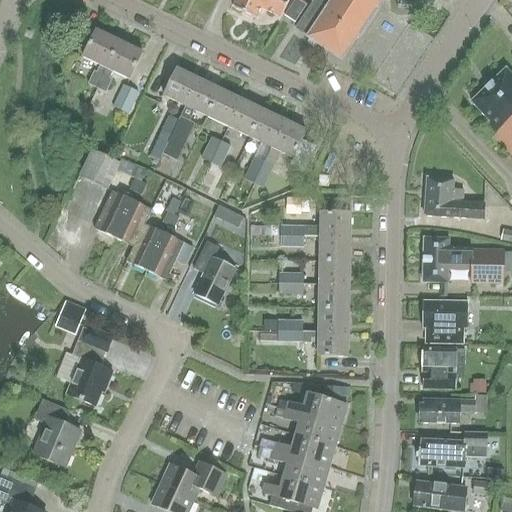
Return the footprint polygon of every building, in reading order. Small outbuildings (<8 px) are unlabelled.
[(236,0),(232,9),(255,20),(260,9),(280,19),(289,0),(236,0)] [(306,4),(299,0),(294,0),(284,16),(294,23),(306,4)] [(314,0),(295,29),(308,38),(307,38),(308,39),(308,40),(317,46),(317,45),(341,61),(356,37),(359,39),(378,11),(375,9),(380,0),(314,0)] [(97,89),(119,43),(96,31),(83,59),(100,67),(96,73),(94,72),(88,85),(97,89)] [(142,54),(119,43),(97,89),(105,93),(112,81),(109,79),(112,73),(129,81),(142,54)] [(163,97),(185,108),(198,81),(176,70),(163,97)] [(511,76),(505,70),(471,103),(489,122),(485,125),(494,134),(492,135),(511,156),(511,76)] [(206,118),(219,91),(198,81),(185,108),(178,122),(168,143),(163,154),(177,162),(195,124),(190,122),(195,112),(206,118)] [(138,94),(123,87),(113,108),(128,115),(138,94)] [(228,128),(241,101),(219,91),(206,118),(228,128)] [(249,139),(262,112),(241,101),(228,128),(249,139)] [(249,139),(270,149),(271,149),(284,122),(262,112),(249,139)] [(178,122),(169,117),(159,139),(168,143),(178,122)] [(292,159),(305,132),(284,122),(271,149),(270,149),(263,163),(253,184),(262,188),(280,153),(292,159)] [(210,163),(221,142),(211,137),(201,159),(210,163)] [(220,168),(230,146),(221,142),(210,163),(220,168)] [(120,163),(92,150),(79,176),(107,189),(120,163)] [(263,163),(255,159),(244,180),(253,184),(263,163)] [(141,182),(146,170),(135,165),(130,177),(141,182)] [(154,174),(146,170),(141,182),(149,185),(154,174)] [(328,187),(329,177),(319,176),(318,186),(328,187)] [(482,221),(483,205),(461,203),(462,191),(452,190),(453,181),(426,179),(424,217),(482,221)] [(135,194),(140,183),(134,180),(129,191),(135,194)] [(146,186),(140,183),(135,194),(141,196),(146,186)] [(94,230),(114,239),(131,202),(111,192),(94,230)] [(165,212),(167,213),(168,213),(173,215),(179,202),(172,199),(165,212)] [(308,200),(288,200),(288,214),(308,214),(308,200)] [(144,225),(144,226),(151,211),(131,202),(114,239),(133,248),(144,225)] [(230,212),(219,207),(214,217),(224,223),(230,212)] [(162,223),(167,226),(173,215),(168,213),(167,213),(162,223)] [(304,238),(320,238),(349,239),(350,215),(320,214),(320,226),(280,226),(279,238),(304,238)] [(173,215),(167,226),(173,229),(179,219),(173,215)] [(227,226),(213,220),(206,237),(220,243),(227,226)] [(163,235),(144,226),(144,225),(133,248),(126,263),(146,272),(163,235)] [(163,235),(170,237),(173,229),(167,226),(163,235)] [(264,227),(264,237),(278,237),(278,227),(264,227)] [(511,231),(503,230),(500,240),(511,243),(511,231)] [(183,244),(163,235),(146,272),(166,282),(175,262),(184,267),(193,249),(183,244)] [(304,238),(279,238),(279,248),(304,248),(304,238)] [(320,238),(319,262),(349,263),(349,239),(320,238)] [(503,251),(471,251),(448,250),(448,240),(423,239),(422,284),(439,284),(447,284),(448,271),(471,272),(470,284),(502,284),(503,251)] [(217,306),(234,269),(213,259),(219,248),(206,243),(193,270),(204,275),(194,295),(217,306)] [(319,262),(319,286),(348,286),(349,263),(319,262)] [(302,274),(279,274),(279,285),(302,285),(302,274)] [(302,285),(279,285),(279,295),(302,295),(302,285)] [(319,286),(318,309),(348,310),(348,286),(319,286)] [(422,303),(421,328),(425,329),(425,344),(462,345),(463,328),(466,328),(467,304),(422,303)] [(318,333),(348,334),(348,310),(318,309),(318,333)] [(262,332),(277,333),(301,333),(301,322),(278,322),(262,322),(262,332)] [(84,327),(80,337),(72,357),(66,354),(56,377),(71,384),(66,396),(95,408),(101,393),(104,394),(112,373),(99,368),(105,353),(106,353),(112,338),(84,327)] [(347,358),(348,334),(318,333),(278,333),(277,335),(260,334),(260,342),(317,343),(317,358),(347,358)] [(462,378),(462,365),(455,365),(456,351),(421,350),(421,374),(423,374),(423,390),(455,391),(455,378),(462,378)] [(485,381),(473,381),(473,385),(470,385),(469,393),(485,393),(485,381)] [(293,385),(291,391),(299,393),(301,385),(293,385)] [(344,388),(323,387),(323,396),(344,397),(344,388)] [(313,419),(340,427),(346,406),(307,395),(303,408),(288,403),(285,412),(313,419)] [(64,469),(80,432),(65,426),(70,413),(42,401),(34,420),(46,425),(33,456),(64,469)] [(475,414),(475,402),(423,401),(423,406),(420,405),(420,424),(458,425),(459,413),(475,414)] [(298,424),(295,436),(334,448),(340,427),(285,412),(283,420),(298,424)] [(486,454),(486,433),(464,432),(464,443),(421,441),(421,447),(419,447),(418,466),(463,469),(463,458),(476,459),(476,454),(486,454)] [(262,449),(274,452),(274,453),(328,468),(334,448),(295,436),(291,449),(276,444),(261,440),(259,448),(262,449)] [(287,465),(283,478),(322,489),(328,468),(274,453),(274,452),(262,449),(259,458),(272,461),(271,461),(287,465)] [(160,486),(194,501),(199,490),(216,498),(226,476),(201,465),(195,477),(169,466),(160,486)] [(490,480),(499,481),(502,481),(503,472),(487,469),(486,479),(490,480)] [(40,511),(29,507),(33,496),(36,490),(32,489),(35,482),(9,472),(6,478),(0,475),(0,500),(12,506),(9,511),(40,511)] [(322,489),(283,478),(280,490),(264,486),(262,495),(316,510),(322,489)] [(499,481),(490,480),(490,484),(474,482),(473,495),(489,496),(497,497),(499,481)] [(451,511),(462,511),(465,489),(416,483),(413,507),(451,511)] [(188,511),(194,501),(160,486),(151,506),(164,511),(188,511)]
